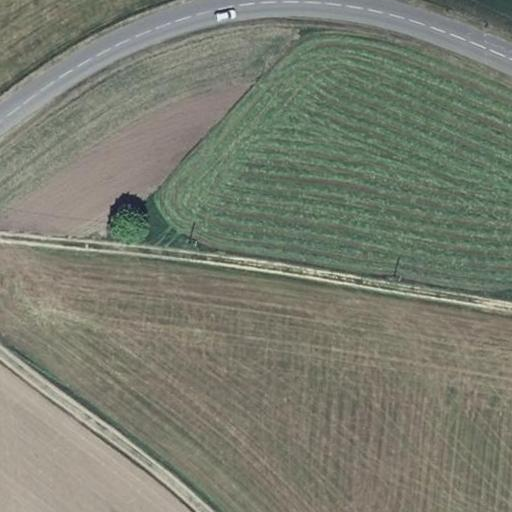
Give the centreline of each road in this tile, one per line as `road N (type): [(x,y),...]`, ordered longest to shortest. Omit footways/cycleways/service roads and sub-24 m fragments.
road 1 (secondary): [(511,64),(353,8),(217,9),(76,67),(0,121)]
road 2 (track): [(210,511),(0,344)]
